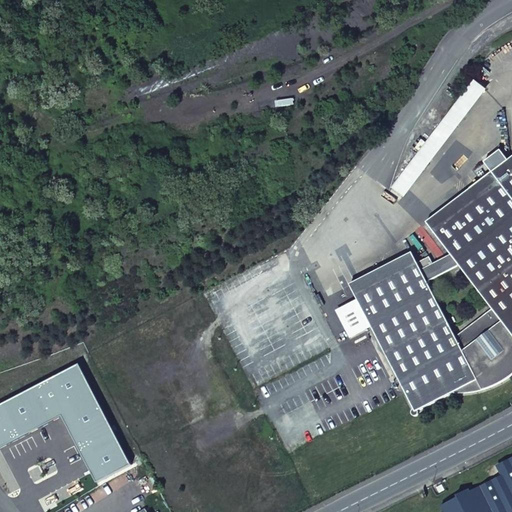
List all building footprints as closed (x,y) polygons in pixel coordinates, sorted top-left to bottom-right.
[(402,197),(484,90),(474,81),(391,189),(402,197)] [(511,156),(426,223),(433,233),(511,171),(511,156)] [(499,384),(505,381),(511,374),(511,171),(433,233),(449,254),(432,263),(419,270),(415,262),(354,294),(415,409),(414,409),(413,410),(414,413),(415,414),(416,414),(417,413),(418,413),(418,412),(418,411),(451,393),(458,394),(465,394),(475,393),(486,390),(492,387),(499,384)] [(354,294),(415,262),(410,251),(349,283),(354,294)] [(428,255),(415,262),(419,270),(432,263),(428,255)] [(511,511),(511,460),(498,467),(504,476),(442,507),(444,511),(511,511)]
